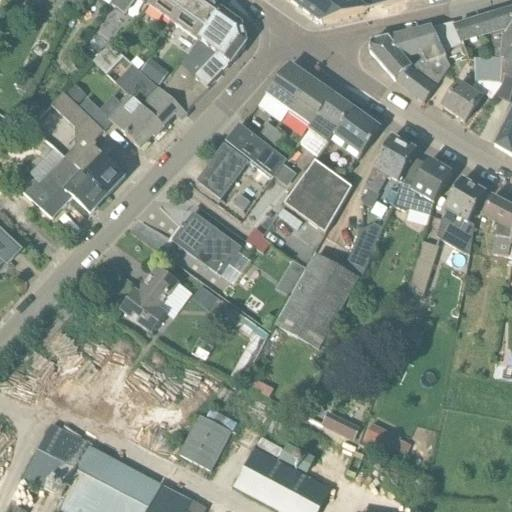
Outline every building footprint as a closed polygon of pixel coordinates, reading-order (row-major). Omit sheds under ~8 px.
[(74,6),(77,0),(62,0),(65,1),(62,9),(70,13),(73,5),(74,6)] [(77,0),(74,6),(86,12),(94,0),(77,0)] [(152,0),(117,0),(112,8),(107,16),(120,25),(125,17),(137,0),(148,0),(151,2),(152,0)] [(191,0),(152,0),(151,2),(148,6),(174,25),(191,0)] [(199,43),(221,12),(204,0),(191,0),(174,25),(199,43)] [(285,0),(322,26),(367,13),(348,0),(285,0)] [(380,0),(383,9),(411,0),(380,0)] [(232,66),(247,46),(242,27),(221,12),(199,43),(198,45),(218,60),(197,82),(207,93),(232,66)] [(511,46),(511,12),(509,13),(456,29),(463,46),(491,38),(492,47),(494,46),(505,46),(511,46)] [(454,25),(431,30),(443,55),(461,47),(463,46),(456,29),(454,25)] [(443,55),(431,30),(371,45),(370,54),(396,84),(425,106),(450,68),(443,55)] [(182,68),(197,82),(218,60),(198,45),(182,68)] [(88,46),(83,53),(94,62),(99,54),(88,46)] [(495,63),(504,62),(505,46),(494,46),(495,63)] [(107,77),(123,60),(110,47),(92,64),(107,77)] [(137,71),(138,72),(144,65),(137,59),(131,66),(133,68),(134,69),(136,70),(137,71)] [(503,87),(504,64),(504,62),(495,63),(475,63),(476,85),(476,86),(503,87)] [(511,93),(511,65),(504,64),(503,87),(495,97),(509,106),(511,93)] [(180,111),(163,95),(138,72),(137,71),(136,70),(134,69),(133,68),(117,85),(129,97),(163,129),(180,111)] [(197,82),(182,68),(166,91),(163,95),(180,111),(185,116),(207,93),(197,82)] [(289,114),(311,83),(290,68),(274,88),(266,98),(289,114)] [(164,70),(155,83),(161,87),(170,74),(164,70)] [(28,97),(36,83),(24,76),(16,90),(28,97)] [(333,98),(311,83),(289,114),(311,129),(333,98)] [(503,87),(476,86),(471,93),(460,85),(443,110),(465,125),(484,97),(492,102),(495,97),(503,87)] [(66,97),(77,108),(85,99),(74,89),(66,97)] [(77,108),(66,97),(63,95),(51,107),(75,131),(75,149),(85,158),(97,145),(95,144),(96,143),(95,142),(92,145),(87,141),(98,130),(78,110),(77,108)] [(129,97),(120,106),(113,99),(100,112),(113,125),(141,152),(163,129),(129,97)] [(353,112),(333,98),(311,129),(309,132),(328,146),(331,143),(353,112)] [(98,130),(104,135),(113,125),(100,112),(87,100),(78,110),(98,130)] [(37,108),(32,105),(27,106),(24,110),(25,115),(29,119),(34,118),(38,113),(37,108)] [(381,132),(353,112),(331,143),(359,162),(381,132)] [(511,158),(511,113),(495,148),(511,158)] [(259,138),(267,144),(275,132),(268,126),(259,138)] [(274,181),(287,163),(249,135),(242,130),(200,188),(221,203),(249,165),(269,180),(271,179),(274,181)] [(283,138),(275,132),(267,144),(274,150),(283,138)] [(399,185),(417,153),(392,140),(365,189),(378,197),(388,178),(399,185)] [(117,164),(99,147),(97,145),(85,158),(75,149),(73,151),(65,160),(81,175),(82,173),(108,198),(125,180),(113,168),(117,164)] [(36,181),(23,194),(50,220),(71,198),(91,216),(98,209),(99,210),(107,201),(106,200),(108,198),(82,173),(81,175),(65,160),(40,186),(36,181)] [(432,214),(434,206),(452,176),(430,163),(414,188),(404,183),(393,209),(406,214),(409,213),(411,208),(432,214)] [(326,237),(353,190),(316,164),(310,172),(285,207),(326,237)] [(296,177),(283,167),(274,180),(287,189),(296,177)] [(470,255),(474,228),(469,225),(486,196),(462,182),(445,212),(441,238),(452,245),(470,255)] [(511,261),(509,260),(511,244),(511,209),(492,199),(483,218),(499,226),(491,264),(511,269),(511,265),(511,261)] [(221,280),(242,251),(193,215),(172,244),(221,280)] [(342,273),(359,282),(382,232),(374,228),(361,233),(342,273)] [(8,266),(20,253),(0,233),(0,267),(4,263),(8,266)] [(269,246),(261,241),(253,235),(247,245),(254,250),(263,256),(269,246)] [(319,352),(359,282),(342,273),(316,258),(307,274),(300,287),(277,328),(319,352)] [(300,287),(307,274),(292,265),(285,278),(300,287)] [(160,312),(179,286),(158,270),(139,296),(136,293),(119,314),(151,337),(167,318),(160,312)] [(430,275),(415,270),(406,297),(422,302),(430,275)] [(218,318),(226,306),(206,291),(198,303),(218,318)] [(243,385),(270,338),(226,306),(218,318),(251,341),(231,379),(243,385)] [(314,420),(325,415),(320,405),(309,410),(314,420)] [(326,431),(360,440),(364,425),(330,416),(326,431)] [(232,435),(206,421),(200,418),(179,458),(211,474),(232,435)] [(409,459),(415,442),(373,427),(367,444),(409,459)] [(274,511),(320,511),(331,492),(255,451),(235,490),(274,511)] [(57,511),(149,511),(160,494),(89,453),(69,489),(51,480),(43,494),(59,503),(55,511),(57,511)] [(186,511),(188,510),(160,494),(149,511),(186,511)]
